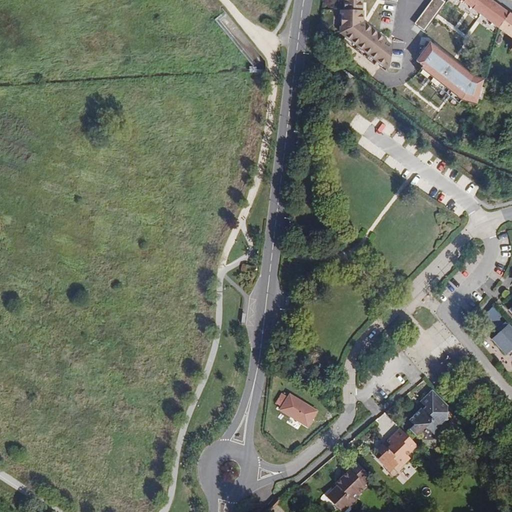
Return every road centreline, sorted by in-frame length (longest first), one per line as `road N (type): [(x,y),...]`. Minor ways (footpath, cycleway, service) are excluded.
road 1 (residential): [(511,213),(469,229),(357,350),(347,417),(336,432),(286,470),(249,474)]
road 2 (secondary): [(304,0),(256,369)]
